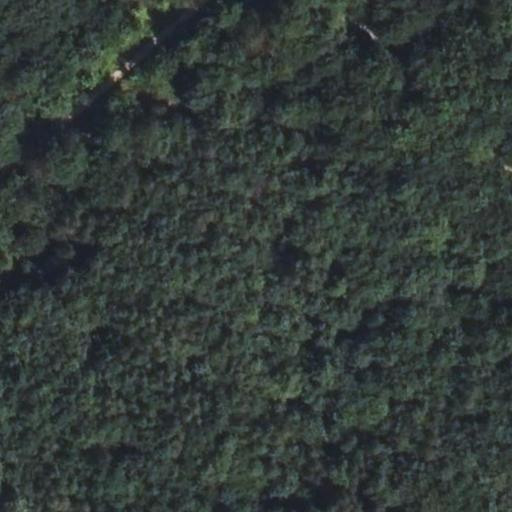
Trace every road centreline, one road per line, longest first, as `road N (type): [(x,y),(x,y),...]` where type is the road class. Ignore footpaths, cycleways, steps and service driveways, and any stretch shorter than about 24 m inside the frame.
road 1 (track): [(511,176),(361,24),(301,0)]
road 2 (track): [(3,174),(200,0)]
